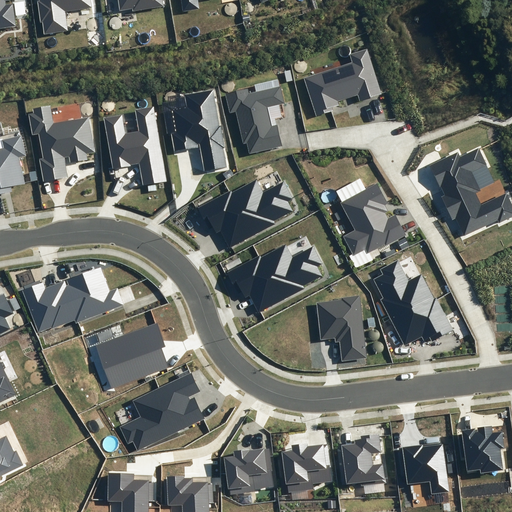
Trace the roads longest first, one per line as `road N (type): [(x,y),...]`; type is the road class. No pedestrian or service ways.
road 1 (residential): [(0,241),(82,227),(140,236),(181,267),(237,366),(275,389),(308,398),(490,375)]
road 2 (residential): [(490,375),(486,333),(387,150),(368,132),(321,137)]
